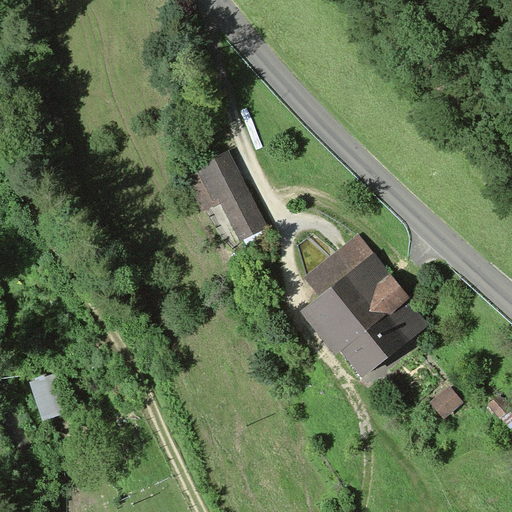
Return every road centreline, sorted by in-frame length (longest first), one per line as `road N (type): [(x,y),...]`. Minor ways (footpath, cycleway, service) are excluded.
road 1 (track): [(362,511),(366,423),(299,317),(288,241),(238,140),(210,0)]
road 2 (tertiary): [(511,301),(279,75),(220,0)]
